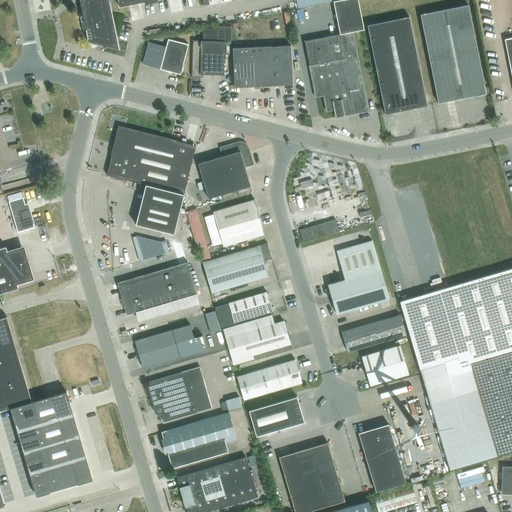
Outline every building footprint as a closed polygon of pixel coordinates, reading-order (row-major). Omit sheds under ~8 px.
[(117,0),(119,7),(152,0),(79,0),(88,41),(103,45),(104,48),(107,46),(118,49),(108,0),(117,0)] [(326,110),(333,109),(335,117),(341,115),(343,113),(346,115),(368,110),(352,31),(364,29),(357,0),(336,0),(333,1),(340,34),(304,41),(315,96),(323,95),(326,110)] [(438,103),(476,95),(486,93),(468,4),(420,14),(438,103)] [(385,113),(395,111),(427,105),(409,16),(367,25),(385,113)] [(192,40),(191,76),(203,77),(203,74),(224,75),(225,41),(231,41),(231,26),(218,26),(218,29),(203,28),(203,40),(192,40)] [(148,42),(142,64),(160,69),(173,72),(180,74),(188,44),(168,39),(166,47),(148,42)] [(234,87),(290,84),(292,84),(290,45),(232,48),(234,87)] [(119,126),(112,152),(106,174),(145,185),(135,224),(174,234),(184,194),(196,146),(119,126)] [(237,142),(220,147),(223,156),(198,163),(208,198),(250,186),(244,166),(253,164),(248,148),(247,146),(246,144),(244,143),(242,142),(239,142),(237,142)] [(17,231),(34,227),(29,210),(27,211),(23,197),(8,201),(17,231)] [(254,199),(246,201),(213,211),(214,214),(204,217),(208,232),(259,217),(254,199)] [(223,246),(253,237),(264,234),(259,217),(208,232),(212,246),(222,243),(223,246)] [(317,224),(299,229),(303,241),(320,236),(317,224)] [(166,252),(162,231),(135,237),(140,258),(166,252)] [(205,239),(194,242),(195,245),(200,262),(202,262),(211,259),(205,239)] [(336,314),(389,298),(372,240),(336,251),(345,279),(328,284),(336,314)] [(211,259),(202,262),(211,293),(214,292),(219,290),(267,276),(263,261),(272,258),(267,243),(211,259)] [(29,276),(21,250),(8,254),(6,246),(0,247),(0,293),(18,288),(16,280),(29,276)] [(126,314),(188,296),(197,294),(187,262),(117,282),(126,314)] [(511,267),(426,293),(417,296),(407,298),(399,301),(423,383),(449,470),(497,455),(511,450),(511,267)] [(267,291),(228,303),(234,322),(272,311),(267,291)] [(341,331),(347,351),(406,334),(400,314),(341,331)] [(223,329),(233,364),(253,358),(252,355),(290,343),(283,320),(274,323),(271,315),(223,329)] [(0,409),(31,400),(6,316),(0,317),(0,409)] [(190,324),(134,340),(138,354),(194,338),(190,324)] [(138,354),(142,367),(206,349),(202,335),(194,338),(138,354)] [(408,374),(400,345),(361,356),(370,385),(408,374)] [(236,376),(243,399),(302,382),(295,359),(236,376)] [(160,407),(162,415),(164,421),(212,407),(199,366),(149,381),(148,381),(148,382),(147,382),(147,383),(147,384),(154,406),(154,407),(155,408),(156,408),(157,408),(158,408),(160,407)] [(31,401),(35,414),(38,424),(73,414),(66,391),(47,397),(35,400),(31,401)] [(242,407),(239,396),(225,400),(226,401),(228,410),(242,407)] [(297,396),(249,410),(256,436),(304,422),(297,396)] [(31,401),(10,407),(10,410),(13,420),(35,414),(31,401)] [(161,431),(161,433),(172,468),(228,451),(225,442),(236,438),(228,412),(167,430),(166,430),(161,431)] [(35,414),(13,420),(17,431),(38,424),(35,414)] [(73,414),(38,424),(41,435),(44,446),(79,435),(73,414)] [(38,424),(17,431),(20,441),(41,435),(38,424)] [(394,444),(388,424),(373,428),(379,448),(394,444)] [(358,433),(364,452),(379,448),(373,428),(358,433)] [(41,435),(20,441),(23,452),(44,446),(41,435)] [(79,435),(44,446),(47,456),(51,467),(85,457),(79,435)] [(309,469),(333,462),(327,442),(303,449),(309,469)] [(400,463),(394,444),(379,448),(364,452),(370,472),(400,463)] [(44,446),(23,452),(26,463),(47,456),(44,446)] [(303,449),(278,456),(287,486),(311,479),(309,469),(303,449)] [(47,456),(26,463),(29,473),(51,467),(47,456)] [(85,457),(51,467),(54,477),(57,490),(92,480),(92,479),(85,457)] [(204,511),(257,497),(245,457),(177,477),(186,511),(204,511)] [(314,488),(339,481),(333,462),(309,469),(311,479),(314,488)] [(370,472),(376,491),(405,482),(400,463),(370,472)] [(511,466),(503,467),(502,493),(511,493),(511,466)] [(51,467),(29,473),(32,484),(54,477),(51,467)] [(446,482),(444,476),(444,475),(430,479),(431,480),(432,486),(446,482)] [(54,477),(32,484),(36,496),(57,490),(54,477)] [(311,479),(287,486),(294,511),(305,511),(320,508),(314,488),(311,479)] [(345,501),(339,481),(314,488),(320,508),(345,501)] [(377,511),(385,511),(416,503),(410,485),(373,497),(377,511)] [(371,511),(369,501),(329,511),(371,511)] [(449,511),(446,503),(441,504),(442,511),(449,511)]
